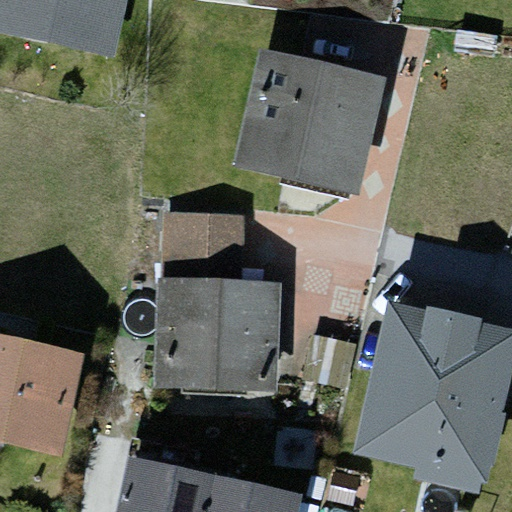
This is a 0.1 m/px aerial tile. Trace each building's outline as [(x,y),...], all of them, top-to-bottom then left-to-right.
[(132,0),(3,0),(0,17),(0,40),(118,67),(132,0)] [(382,73),(264,47),(238,162),(357,188),(382,73)] [(240,212),(162,212),(164,278),(240,280),(240,212)] [(240,280),(164,278),(162,389),(279,392),(281,280),(240,280)] [(487,482),(511,386),(511,330),(398,300),(359,448),(487,482)] [(99,343),(0,325),(0,435),(81,449),(99,343)] [(310,511),(314,499),(140,457),(126,511),(310,511)]
